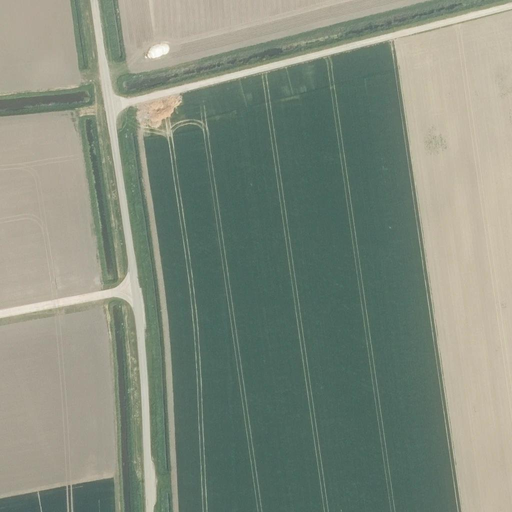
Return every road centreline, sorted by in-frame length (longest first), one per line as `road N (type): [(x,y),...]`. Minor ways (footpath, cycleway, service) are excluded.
road 1 (unclassified): [(107,109),(511,8)]
road 2 (unclassified): [(147,511),(139,343),(107,109)]
